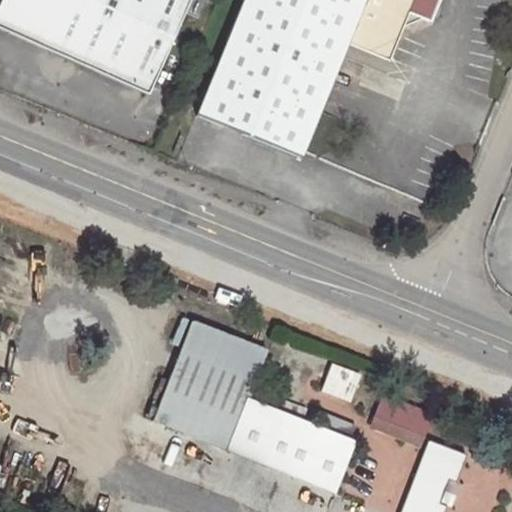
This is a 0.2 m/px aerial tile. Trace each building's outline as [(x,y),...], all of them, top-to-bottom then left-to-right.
[(186,0),(0,0),(0,9),(8,32),(146,93),(186,0)] [(408,15),(420,20),(432,25),(442,0),(243,0),(196,117),(298,158),(344,44),(389,61),(403,27),(408,15)] [(0,28),(8,32),(0,9),(0,28)] [(403,27),(420,20),(408,15),(403,27)] [(273,409),(250,400),(247,399),(265,352),(188,321),(150,418),(155,420),(177,429),(332,489),(351,440),(300,419),(278,411),(273,409)] [(316,394),(347,405),(357,374),(326,364),(316,394)] [(253,391),(250,400),(273,409),(277,399),(253,391)] [(373,419),(419,437),(428,414),(383,397),(373,419)] [(282,399),(278,411),(300,419),(305,408),(282,399)] [(416,443),(419,437),(373,419),(370,426),(416,443)] [(171,442),(177,429),(155,420),(150,434),(171,442)] [(447,479),(453,482),(464,455),(427,441),(398,511),(441,511),(445,504),(437,501),(447,479)] [(157,446),(146,442),(139,462),(149,466),(157,446)] [(370,456),(358,450),(341,491),(354,496),(370,456)] [(458,484),(453,482),(447,479),(437,501),(445,504),(449,506),(458,484)]
